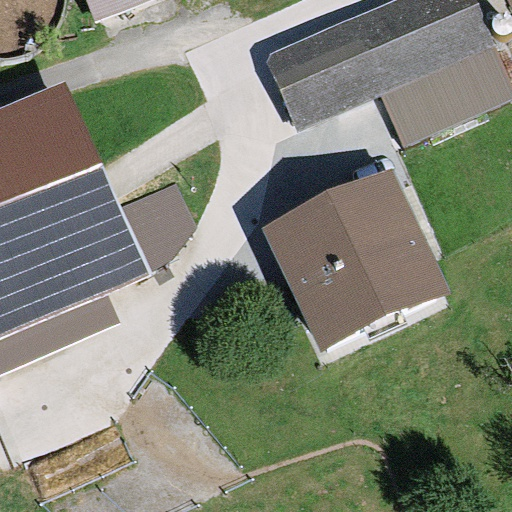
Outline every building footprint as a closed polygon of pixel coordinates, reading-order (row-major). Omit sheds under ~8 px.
[(82,0),(96,33),(172,0),(82,0)] [(511,84),(474,0),(409,0),(265,64),(299,139),(381,102),(404,153),(511,104),(511,84)] [(0,354),(154,286),(69,96),(0,126),(0,354)] [(394,181),(263,243),(322,367),(453,305),(394,181)] [(135,195),(155,261),(200,247),(181,182),(135,195)]
